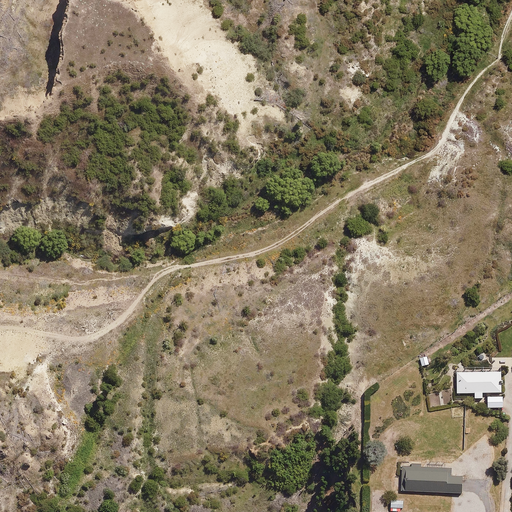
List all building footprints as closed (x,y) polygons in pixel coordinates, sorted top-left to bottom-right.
[(419,355),(421,365),(430,363),(428,353),(419,355)] [(500,369),(455,370),(456,391),(473,391),(473,397),(482,397),(482,390),(501,390),(500,369)] [(503,393),(485,394),(486,406),(504,406),(503,393)] [(402,463),(400,489),(464,494),(465,474),(450,473),(451,467),(402,463)] [(403,497),(389,498),(390,510),(404,509),(403,497)]
